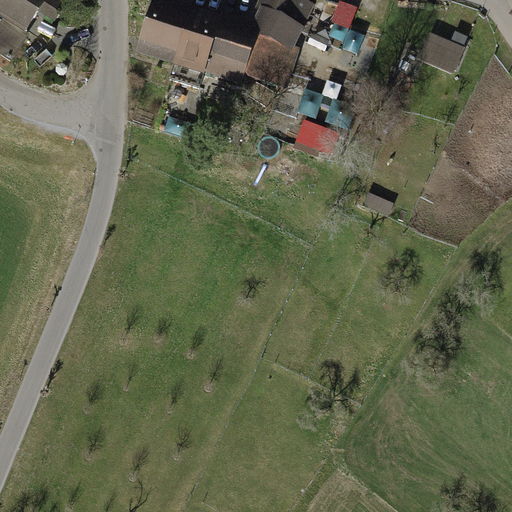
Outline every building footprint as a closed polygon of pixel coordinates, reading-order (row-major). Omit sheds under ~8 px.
[(0,27),(0,62),(11,70),(28,45),(23,42),(37,21),(53,32),(71,4),(64,0),(0,0),(0,24),(1,25),(0,27)] [(218,28),(192,18),(171,75),(236,99),(241,83),(286,100),(301,60),(294,57),(312,9),(286,0),(258,0),(248,29),(221,19),(218,28)] [(192,18),(153,4),(132,61),(171,75),(192,18)] [(356,18),(340,12),(335,27),(350,32),(356,18)] [(456,53),(424,38),(412,64),(444,79),(456,53)] [(395,209),(369,200),(364,214),(389,223),(395,209)]
